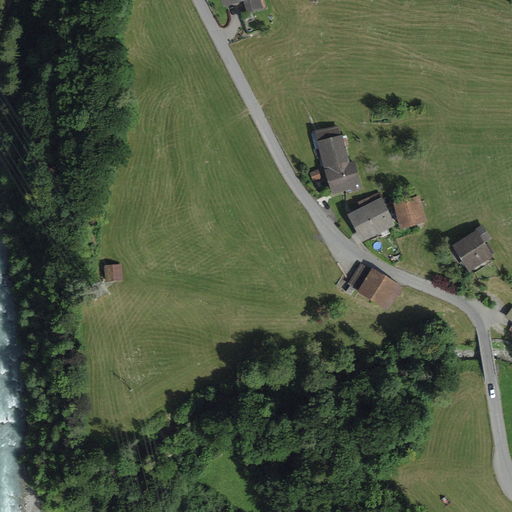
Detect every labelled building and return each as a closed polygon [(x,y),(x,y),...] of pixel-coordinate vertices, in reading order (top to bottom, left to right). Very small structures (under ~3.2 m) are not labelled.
[(221,0),(223,6),(243,0),(247,13),(263,8),(260,0),(221,0)] [(318,141),(317,141),(332,195),(350,190),(351,193),(363,190),(354,159),(350,161),(343,135),(341,135),(338,125),(315,132),(318,141)] [(318,169),(309,173),(313,181),(321,177),(318,169)] [(400,201),(393,203),(400,229),(426,221),(419,195),(417,196),(416,191),(399,195),(400,201)] [(382,197),(347,214),(362,243),(396,225),(382,197)] [(475,229),(451,244),(468,272),(492,257),(491,254),(493,252),(487,243),(486,245),(485,243),(492,238),(483,223),(474,228),(475,229)] [(358,290),(371,270),(360,263),(347,283),(358,290)] [(122,264),(104,266),(105,282),(123,281),(122,264)] [(403,287),(372,267),(371,270),(358,290),(357,291),(387,311),(403,287)] [(355,289),(350,286),(346,292),(351,295),(355,289)]
